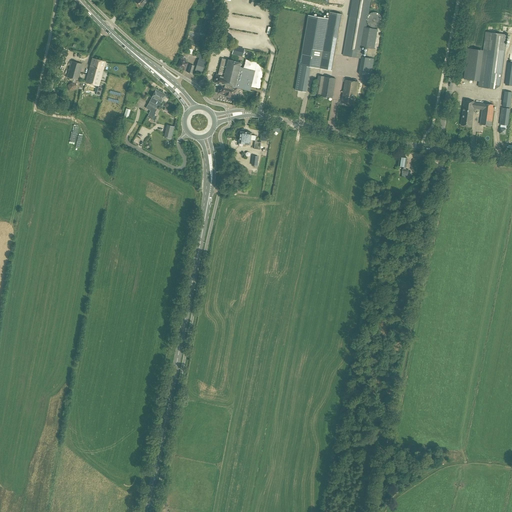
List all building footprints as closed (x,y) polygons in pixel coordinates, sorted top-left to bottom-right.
[(369,0),(353,0),(344,56),(360,59),(361,48),(374,50),(377,30),(365,28),(369,0)] [(308,15),(299,65),(310,67),(320,69),(329,19),(315,16),(308,15)] [(495,90),(500,87),(507,35),(486,32),(478,87),(495,90)] [(234,47),(232,55),(242,57),(244,49),(234,47)] [(474,79),(478,49),(468,48),(464,78),(474,79)] [(199,58),(195,70),(202,72),(206,60),(203,59),(204,56),(198,54),(197,57),(199,58)] [(185,62),(186,60),(183,59),(184,57),(182,56),(181,60),(180,60),(177,66),(184,70),(184,69),(187,63),(185,62)] [(363,83),(370,84),(374,59),(362,57),(359,74),(364,75),(363,83)] [(92,59),(86,82),(98,86),(105,62),(92,59)] [(234,97),(236,88),(250,91),(255,71),(240,67),(240,66),(241,63),(234,61),(228,60),(222,59),(218,76),(217,75),(215,83),(220,84),(218,93),(226,95),(225,96),(230,97),(230,96),(234,97)] [(67,77),(78,80),(82,64),(71,61),(67,77)] [(315,95),(328,97),(332,98),(336,78),(318,75),(315,95)] [(342,102),(355,104),(358,82),(345,80),(342,102)] [(150,102),(148,106),(152,108),(149,114),(154,116),(155,113),(154,113),(156,110),(155,109),(157,106),(156,105),(157,104),(159,106),(163,98),(164,98),(165,96),(165,95),(165,94),(156,90),(156,89),(156,90),(152,98),(154,99),(152,101),(151,103),(150,102)] [(505,91),(503,106),(510,107),(511,92),(505,91)] [(461,125),(471,126),(473,109),(482,110),(480,124),(491,126),(494,105),(474,102),(464,100),(461,125)] [(510,109),(502,108),(500,124),(501,125),(500,133),(505,134),(506,125),(507,125),(510,109)] [(164,137),(170,139),(173,127),(167,125),(164,137)] [(240,131),(239,144),(239,146),(242,147),(243,144),(250,145),(250,140),(255,141),(254,149),(260,150),(261,142),(257,142),(257,139),(255,138),(256,136),(253,135),(251,135),(251,133),(240,131)] [(407,158),(400,157),(398,166),(403,167),(403,169),(401,176),(407,177),(408,170),(406,169),(406,167),(407,158)]
